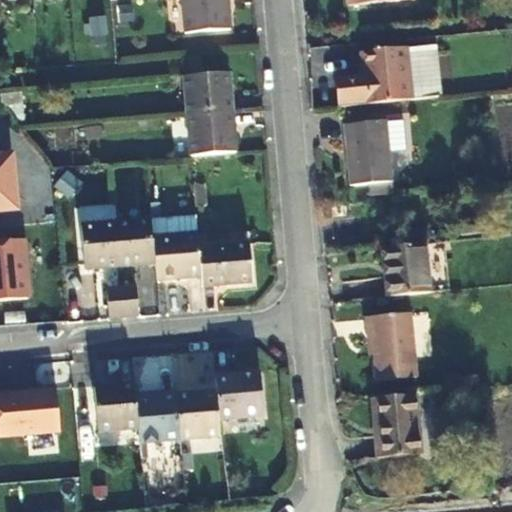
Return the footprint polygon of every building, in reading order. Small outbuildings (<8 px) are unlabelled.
[(176,0),(180,39),(222,35),(219,0),(176,0)] [(427,49),(412,51),(417,102),(432,100),(427,49)] [(341,83),(344,110),(417,102),(412,51),(366,56),(368,80),(341,83)] [(183,120),(227,115),(223,77),(179,81),(183,120)] [(231,156),(227,115),(183,120),(187,161),(231,156)] [(405,123),(390,125),(393,154),(408,153),(405,123)] [(393,154),(390,125),(347,129),(353,188),(396,184),(393,154)] [(0,157),(0,213),(18,211),(11,157),(0,157)] [(80,217),(81,233),(115,231),(114,215),(80,217)] [(153,228),(154,246),(197,243),(196,224),(153,228)] [(157,272),(154,246),(153,228),(115,231),(118,275),(157,272)] [(118,275),(115,231),(81,233),(80,233),(83,278),(118,275)] [(197,243),(154,246),(157,272),(158,287),(200,285),(198,255),(197,243)] [(0,306),(27,304),(23,245),(0,246),(0,306)] [(434,295),(429,245),(386,250),(392,300),(434,295)] [(200,285),(201,293),(251,290),(248,251),(198,255),(200,285)] [(123,328),(140,326),(137,294),(120,296),(123,328)] [(123,328),(120,296),(104,297),(107,329),(123,328)] [(418,380),(412,317),(367,321),(368,341),(376,340),(380,384),(418,380)] [(215,382),(216,398),(218,424),(263,421),(260,377),(215,382)] [(136,432),(133,404),(132,389),(93,391),(97,435),(136,432)] [(55,394),(0,399),(0,443),(29,441),(54,439),(59,438),(55,394)] [(424,458),(418,397),(380,401),(384,437),(379,438),(381,462),(424,458)] [(218,424),(216,398),(177,401),(180,446),(219,443),(218,424)] [(177,401),(133,404),(136,432),(138,449),(180,446),(177,401)] [(55,454),(54,439),(29,441),(31,456),(55,454)]
